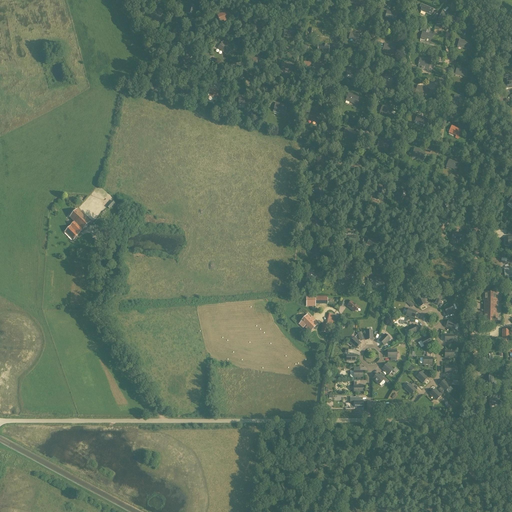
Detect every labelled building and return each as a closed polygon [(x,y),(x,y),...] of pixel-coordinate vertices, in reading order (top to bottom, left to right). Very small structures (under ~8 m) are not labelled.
[(188,5),(185,13),(194,16),(197,7),(188,5)] [(423,5),(421,11),(430,15),(433,9),(423,5)] [(156,17),(159,19),(158,21),(161,23),(164,18),(161,16),(163,11),(156,7),(152,14),(156,16),(156,17)] [(217,15),(220,22),(230,18),(228,11),(217,15)] [(385,18),(396,21),(398,14),(387,11),(385,18)] [(439,20),(436,25),(445,25),(446,23),(447,23),(452,17),(442,11),(438,19),(439,20)] [(253,29),(264,31),(265,24),(254,22),(253,29)] [(314,35),(326,37),(327,30),(315,28),(314,35)] [(175,29),(170,35),(176,40),(181,34),(175,29)] [(283,37),(295,39),(295,31),(284,30),(283,37)] [(349,39),(360,42),(362,35),(350,32),(349,39)] [(422,32),(420,39),(432,42),(433,35),(426,33),(422,32)] [(217,48),(226,56),(231,50),(227,47),(230,44),(224,39),(222,43),(217,48)] [(459,39),(457,47),(469,50),(470,42),(459,39)] [(382,51),(394,54),(396,47),(384,44),(382,51)] [(318,53),(329,53),(329,46),(318,45),(318,53)] [(182,59),(183,67),(191,66),(190,58),(182,59)] [(420,58),(418,66),(422,67),(421,68),(429,70),(429,69),(431,61),(420,58)] [(281,64),(280,71),(292,72),(293,65),(281,64)] [(316,64),(316,66),(313,65),(312,73),(324,74),(324,67),(324,64),(316,64)] [(347,67),(346,74),(357,77),(359,70),(347,67)] [(457,67),(455,74),(466,77),(468,70),(457,67)] [(382,84),(392,88),(395,80),(388,77),(386,81),(384,80),(382,84)] [(153,79),(150,87),(157,90),(160,82),(153,79)] [(417,85),(415,93),(427,96),(428,88),(417,85)] [(180,97),(188,98),(189,90),(180,89),(180,97)] [(209,96),(220,99),(221,92),(209,89),(209,96)] [(359,98),(348,94),(345,101),(356,105),(359,98)] [(453,102),(464,105),(466,97),(454,95),(453,102)] [(246,106),(246,109),(249,109),(250,106),(251,99),(239,98),(238,105),(246,106)] [(273,112),(284,115),(287,105),(275,103),(273,112)] [(380,112),(391,116),(393,109),(382,105),(380,112)] [(309,114),(307,120),(319,123),(320,116),(309,114)] [(414,121),(425,126),(428,119),(417,115),(414,121)] [(449,133),(460,137),(462,130),(451,126),(449,133)] [(341,138),(351,142),(354,135),(343,131),(341,138)] [(375,149),(386,154),(389,147),(378,142),(375,149)] [(414,148),(412,156),(422,160),(425,153),(414,148)] [(317,158),(318,170),(325,169),(324,157),(317,158)] [(449,160),(446,166),(457,171),(460,164),(449,160)] [(315,188),(317,200),(324,198),(322,186),(315,188)] [(383,200),(385,190),(378,189),(377,195),(378,195),(377,199),(376,199),(383,200)] [(400,194),(399,200),(405,202),(407,191),(402,190),(401,194),(400,194)] [(445,204),(444,208),(443,208),(441,214),(448,216),(450,205),(444,204),(445,204)] [(82,230),(90,222),(77,209),(69,218),(74,222),(64,232),(73,240),(82,230)] [(311,226),(311,229),(314,228),(319,227),(317,217),(313,218),(312,218),(312,219),(313,222),(312,222),(310,222),(310,224),(312,224),(313,226),(311,226)] [(421,226),(415,225),(414,229),(412,235),(419,236),(421,226)] [(457,239),(457,240),(464,242),(465,235),(455,233),(453,240),(454,238),(457,239)] [(367,245),(368,242),(372,244),(371,245),(377,248),(380,242),(371,237),(366,245),(367,245)] [(310,249),(312,260),(319,259),(317,247),(310,249)] [(316,274),(315,274),(315,273),(314,272),(313,272),(312,271),(311,271),(310,271),(309,272),(308,272),(307,273),(307,274),(307,275),(307,276),(307,277),(307,278),(308,279),(309,279),(309,280),(310,280),(311,280),(312,280),(313,280),(314,280),(314,279),(315,278),(315,277),(316,277),(316,276),(316,275),(316,274)] [(340,276),(341,284),(352,283),(352,275),(340,276)] [(484,315),(484,321),(495,322),(495,316),(496,299),(495,299),(496,293),(484,293),(484,299),(484,300),(485,300),(485,314),(484,314),(484,315)] [(435,294),(432,303),(438,305),(441,296),(435,294)] [(306,297),(304,297),(304,299),(306,299),(306,307),(315,307),(316,305),(327,305),(327,296),(306,296),(306,297)] [(426,304),(422,296),(416,299),(420,307),(426,304)] [(406,302),(412,308),(414,305),(409,300),(406,302)] [(347,306),(349,308),(354,312),(358,307),(351,301),(347,306)] [(452,304),(444,308),(446,314),(455,310),(452,304)] [(417,312),(408,309),(406,315),(414,318),(417,312)] [(320,332),(328,334),(330,326),(329,326),(330,323),(333,324),(335,315),(328,313),(325,325),(322,324),(320,332)] [(317,325),(314,321),(315,320),(313,318),(312,319),(307,315),(300,323),(310,333),(317,325)] [(448,320),(446,327),(454,330),(456,323),(448,320)] [(407,329),(410,335),(418,331),(416,325),(407,329)] [(501,346),(510,346),(510,330),(501,330),(501,346)] [(379,341),(383,346),(390,339),(385,335),(379,341)] [(421,341),(424,347),(432,342),(429,337),(421,341)] [(349,343),(356,349),(360,344),(354,338),(349,343)] [(386,364),(382,369),(388,375),(393,370),(386,364)] [(427,378),(421,372),(416,377),(423,383),(427,378)] [(379,376),(377,374),(372,379),(379,385),(383,380),(387,383),(389,381),(383,375),(382,376),(381,375),(379,376)] [(444,380),(439,385),(445,391),(450,387),(444,380)] [(405,389),(411,395),(416,390),(409,384),(405,389)] [(435,389),(430,394),(436,401),(441,396),(435,389)] [(489,406),(498,407),(498,399),(501,400),(501,394),(496,394),(495,396),(489,395),(489,406)]
